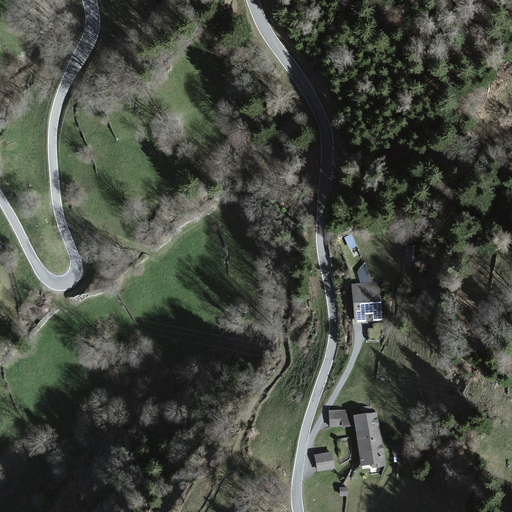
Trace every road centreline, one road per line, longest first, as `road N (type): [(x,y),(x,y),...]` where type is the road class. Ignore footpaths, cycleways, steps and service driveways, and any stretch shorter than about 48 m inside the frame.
road 1 (unclassified): [(252,0),(326,136),(320,241),(333,338),(303,436),(298,511)]
road 2 (unclassified): [(0,196),(42,273),(58,282),(74,273),(52,142),(57,106),(91,31),(88,0)]
road 3 (track): [(302,443),(311,441),(352,366),(363,331)]
